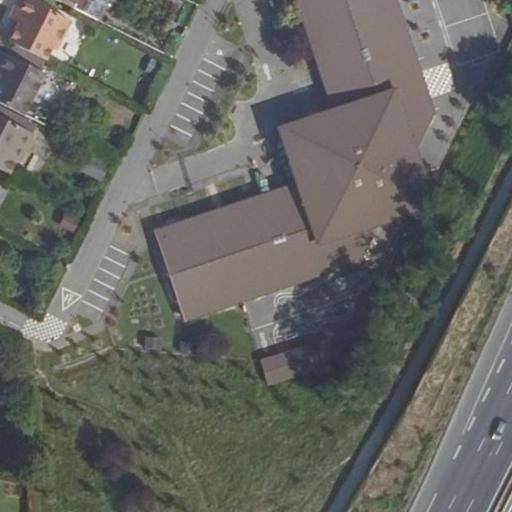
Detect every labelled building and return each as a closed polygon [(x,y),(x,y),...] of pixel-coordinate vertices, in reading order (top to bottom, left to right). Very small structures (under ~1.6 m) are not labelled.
[(16,23),(22,26),(11,45),(50,64),(57,50),(59,52),(73,25),(21,0),(10,20),(16,23)] [(52,0),(73,10),(77,0),(52,0)] [(203,218),(156,234),(168,271),(184,320),(358,261),(376,225),(430,207),(412,149),(429,112),(393,0),(296,0),(309,36),(334,112),(280,130),(298,186),(203,218)] [(22,26),(16,23),(6,43),(11,45),(22,26)] [(0,76),(2,77),(0,82),(0,105),(26,119),(45,79),(0,56),(0,76)] [(161,64),(152,59),(145,70),(155,76),(161,64)] [(0,117),(36,135),(39,128),(0,108),(0,117)] [(0,169),(4,172),(10,175),(18,159),(22,161),(36,135),(0,117),(0,169)] [(109,164),(87,153),(79,171),(100,182),(109,164)] [(73,217),(67,229),(79,236),(85,223),(73,217)] [(323,342),(264,362),(271,386),(331,367),(323,342)]
